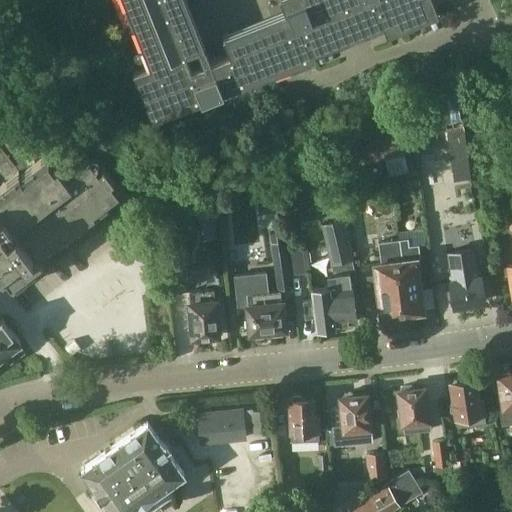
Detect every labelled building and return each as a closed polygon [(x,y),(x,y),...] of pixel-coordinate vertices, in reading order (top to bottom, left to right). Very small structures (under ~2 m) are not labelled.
[(122,0),(150,66),(133,73),(152,120),(274,71),(255,23),(222,36),(229,54),(222,57),(210,62),(185,0),(122,0)] [(255,23),(274,71),(315,55),(313,50),(349,36),(333,0),(280,0),(285,11),(255,23)] [(333,0),(349,36),(382,23),(386,33),(438,12),(433,0),(333,0)] [(511,3),(511,0),(488,0),(493,11),(511,3)] [(511,15),(511,3),(493,11),(497,22),(511,15)] [(431,106),(434,124),(450,121),(447,104),(431,106)] [(397,125),(330,141),(337,170),(405,154),(397,125)] [(270,135),(236,138),(238,158),(272,155),(270,135)] [(0,357),(2,356),(10,363),(24,353),(18,345),(20,343),(19,342),(1,317),(0,317),(0,272),(13,289),(44,265),(38,258),(64,238),(66,240),(97,216),(95,214),(124,192),(101,162),(96,166),(88,155),(64,173),(47,150),(18,172),(0,147),(0,357)] [(471,179),(469,165),(452,167),(454,181),(471,179)] [(323,226),(333,275),(349,273),(349,278),(356,277),(343,221),(323,226)] [(401,255),(397,256),(405,313),(422,311),(416,260),(420,259),(418,245),(408,246),(407,238),(399,240),(401,255)] [(380,317),(405,313),(397,256),(394,256),(392,239),(378,241),(380,263),(374,264),(380,317)] [(271,244),(276,278),(288,276),(284,242),(271,244)] [(301,247),(286,249),(290,275),(305,272),(301,247)] [(461,278),(449,280),(453,306),(484,301),(480,275),(475,276),(472,258),(458,261),(461,278)] [(511,263),(508,264),(508,267),(503,268),(505,279),(510,279),(511,293),(511,263)] [(237,309),(247,307),(250,332),(284,328),(282,302),(281,302),(279,291),(268,292),(265,271),(233,275),(237,309)] [(311,288),(313,300),(303,301),(305,317),(315,316),(317,328),(356,322),(351,283),(350,283),(349,278),(349,273),(333,275),(327,275),(328,286),(311,288)] [(214,290),(188,292),(192,337),(218,335),(215,300),(214,300),(214,290)] [(502,371),(500,374),(498,374),(502,404),(498,405),(501,424),(511,422),(511,371),(510,370),(502,371)] [(454,379),(451,382),(449,383),(452,401),(449,404),(450,412),(454,413),(456,427),(485,422),(483,412),(484,412),(482,398),(478,399),(475,378),(462,381),(460,378),(454,379)] [(400,386),(400,390),(398,390),(403,432),(431,429),(429,419),(430,419),(428,406),(426,406),(424,387),(412,388),(412,385),(400,386)] [(359,443),(359,438),(372,436),(371,426),(370,412),(367,413),(365,394),(355,395),(351,392),(344,393),(342,396),(340,396),(343,428),(330,429),(331,445),(359,443)] [(292,396),(290,400),(288,400),(290,432),(291,431),(291,442),(319,440),(318,430),(319,430),(318,416),(314,417),(313,399),(303,399),(301,396),(292,396)] [(266,409),(252,411),(254,433),(268,432),(266,409)] [(244,438),(243,420),(198,425),(200,442),(244,438)] [(181,470),(181,471),(148,424),(148,423),(146,421),(144,423),(145,423),(83,467),(81,469),(94,487),(92,488),(103,502),(105,501),(112,511),(126,511),(135,506),(138,511),(144,511),(171,493),(165,484),(180,473),(181,474),(183,472),(181,470)] [(444,440),(432,441),(437,477),(451,475),(450,464),(447,464),(444,440)] [(382,449),(370,450),(373,478),(385,477),(382,449)] [(327,455),(318,455),(319,468),(328,468),(327,455)] [(471,481),(467,458),(452,461),(455,483),(471,481)] [(77,511),(43,462),(0,493),(0,511),(77,511)] [(359,501),(348,508),(350,511),(388,511),(399,505),(398,505),(420,492),(407,469),(384,483),(385,485),(375,491),(376,493),(360,502),(359,501)] [(305,511),(301,485),(284,487),(287,511),(305,511)]
